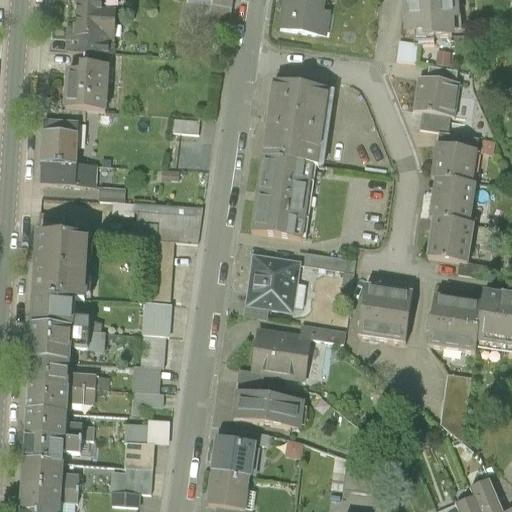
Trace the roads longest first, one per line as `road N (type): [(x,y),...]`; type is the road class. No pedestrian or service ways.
road 1 (residential): [(181,511),(252,58)]
road 2 (tertiary): [(0,372),(22,0)]
road 3 (residential): [(252,58),(353,78),(375,99),(408,200),(396,266),(433,273)]
